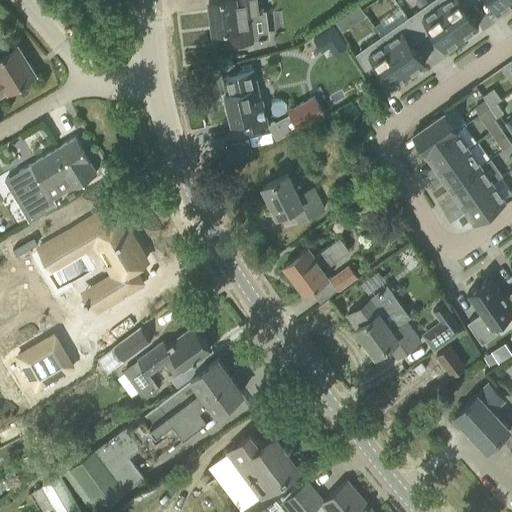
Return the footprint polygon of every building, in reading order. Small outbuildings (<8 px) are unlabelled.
[(208,0),(213,32),(227,30),(228,43),(252,40),(248,12),(261,11),(260,0),(208,0)] [(445,0),(439,5),(461,38),(479,26),(465,6),(473,0),(445,0)] [(511,0),(487,0),(496,13),(511,2),(511,0)] [(419,9),(408,16),(422,36),(431,30),(444,49),(461,38),(439,5),(423,15),(419,9)] [(343,15),(336,20),(342,30),(350,25),(343,15)] [(402,30),(387,41),(410,74),(427,62),(413,42),(422,36),(408,16),(397,24),(402,30)] [(367,45),(356,53),(368,73),(379,66),(393,85),(410,74),(387,41),(372,51),(367,45)] [(0,95),(35,73),(17,45),(0,56),(0,95)] [(253,69),(222,76),(226,93),(224,94),(231,124),(245,121),(246,128),(267,123),(261,97),(260,98),(253,69)] [(497,102),(500,100),(493,89),(483,97),(485,100),(490,106),(490,107),(497,102)] [(287,110),(297,128),(323,114),(313,96),(287,110)] [(490,106),(485,100),(475,107),(479,113),(490,106)] [(497,116),(503,112),(497,102),(490,107),(495,114),(497,116)] [(490,107),(490,106),(479,113),(478,114),(486,124),(494,118),(497,116),(495,114),(490,107)] [(425,152),(456,130),(444,112),(413,134),(425,152)] [(42,127),(35,131),(40,140),(47,136),(42,127)] [(437,169),(468,147),(456,130),(425,152),(437,169)] [(511,143),(504,132),(495,138),(503,149),(511,143)] [(14,173),(6,178),(17,198),(29,219),(55,203),(53,199),(79,183),(96,172),(75,137),(14,173)] [(449,186),(481,165),(468,147),(437,169),(449,186)] [(493,182),(481,165),(449,186),(462,204),(493,182)] [(299,192),(289,173),(262,186),(277,215),(291,208),(298,221),(324,208),(313,185),(299,192)] [(505,200),(493,182),(462,204),(474,222),(505,200)] [(375,192),(369,202),(384,210),(389,199),(375,192)] [(102,212),(42,249),(43,250),(47,248),(59,267),(100,241),(119,271),(108,278),(113,287),(106,292),(112,302),(99,310),(100,311),(146,283),(136,267),(145,262),(137,250),(136,248),(141,245),(123,215),(110,223),(102,212)] [(323,268),(348,249),(339,236),(313,255),(308,247),(283,265),(304,294),(328,276),(323,268)] [(331,278),(340,289),(356,276),(347,265),(331,278)] [(493,326),(511,312),(511,308),(504,296),(490,277),(467,292),(481,312),(467,322),(482,343),(498,332),(493,326)] [(347,314),(357,327),(355,328),(375,354),(387,345),(397,357),(420,340),(404,318),(393,328),(381,312),(383,310),(372,295),(347,314)] [(443,302),(432,310),(451,336),(462,328),(443,302)] [(71,321),(34,343),(53,375),(90,353),(71,321)] [(112,346),(124,362),(151,342),(139,326),(112,346)] [(123,369),(143,397),(159,386),(149,374),(172,355),(183,368),(210,348),(194,326),(168,346),(163,339),(123,369)] [(436,354),(452,375),(465,366),(449,344),(436,354)] [(490,352),(483,356),(488,365),(496,361),(490,352)] [(214,412),(226,403),(242,392),(217,358),(125,425),(140,446),(167,427),(176,439),(213,411),(214,412)] [(495,410),(505,400),(488,383),(454,414),(487,449),(511,427),(495,410)] [(140,446),(125,425),(63,470),(94,511),(95,511),(125,489),(144,476),(128,455),(140,446)] [(241,509),(298,467),(275,436),(259,447),(249,434),(227,452),(208,465),(241,509)] [(42,484),(57,511),(82,511),(61,473),(42,484)] [(374,511),(375,511),(347,479),(323,499),(306,479),(282,500),(290,511),(307,511),(319,502),(326,511),(374,511)]
